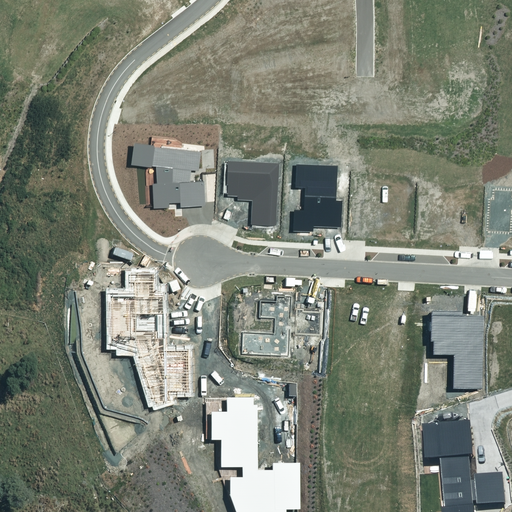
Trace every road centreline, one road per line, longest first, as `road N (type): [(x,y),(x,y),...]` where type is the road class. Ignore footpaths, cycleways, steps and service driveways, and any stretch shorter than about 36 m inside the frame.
road 1 (unknown): [(201,0),(116,78),(96,152),(122,226),(140,243),(202,261)]
road 2 (residential): [(511,277),(202,261)]
